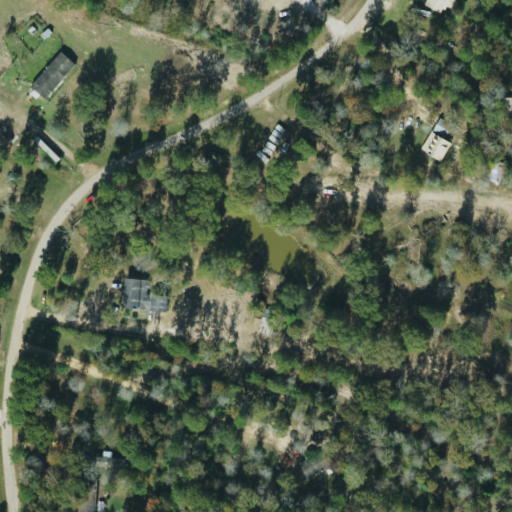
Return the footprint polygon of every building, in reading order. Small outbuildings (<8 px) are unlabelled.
[(443,0),(423,0),(420,6),(437,14),(443,0)] [(41,99),(72,66),(57,52),(27,86),(41,99)] [(418,151),(438,162),(448,142),(449,142),(456,129),(435,118),(418,151)] [(506,163),(483,163),(483,183),(506,183),(506,163)] [(163,312),(164,296),(145,296),(146,281),(120,280),(119,311),(163,312)] [(276,335),(277,310),(259,309),(258,334),(276,335)] [(294,464),(302,480),(331,465),(323,449),(294,464)] [(92,511),(93,480),(73,479),(72,511),(92,511)]
